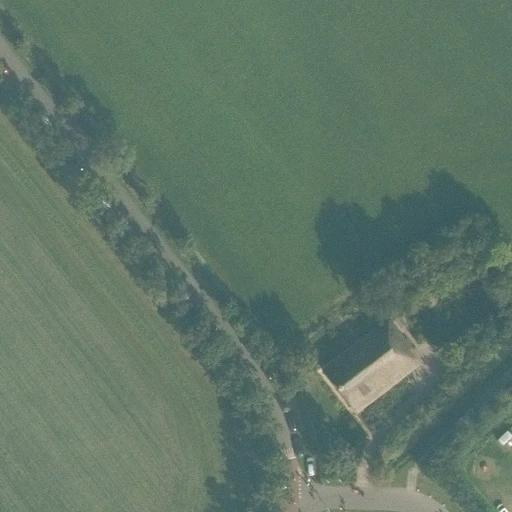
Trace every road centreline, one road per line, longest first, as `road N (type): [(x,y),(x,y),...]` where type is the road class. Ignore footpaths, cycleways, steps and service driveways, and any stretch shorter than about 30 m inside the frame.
road 1 (unclassified): [(0,50),(251,369),(280,424),(291,503)]
road 2 (track): [(407,500),(410,468),(511,370)]
road 3 (residential): [(432,511),(389,498),(291,503)]
